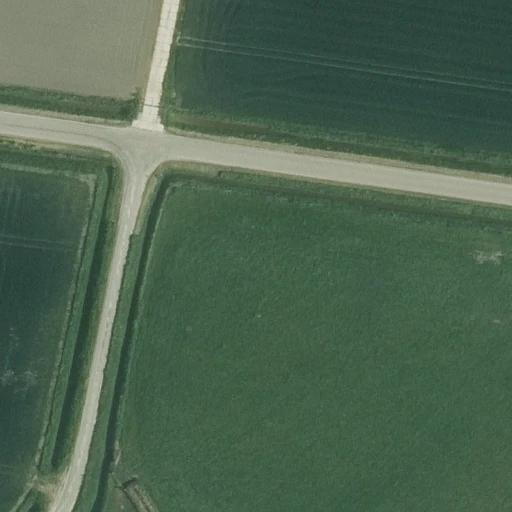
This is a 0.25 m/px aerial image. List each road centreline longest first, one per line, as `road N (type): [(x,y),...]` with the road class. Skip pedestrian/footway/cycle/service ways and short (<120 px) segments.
road 1 (unclassified): [(59,511),(82,447),(140,143)]
road 2 (unclassified): [(511,197),(140,143)]
road 3 (track): [(140,143),(169,0)]
road 4 (unclassified): [(140,143),(0,123)]
